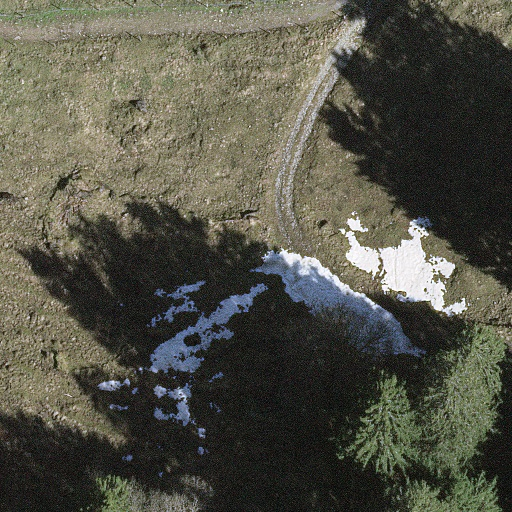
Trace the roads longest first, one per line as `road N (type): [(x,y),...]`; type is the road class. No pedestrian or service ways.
road 1 (track): [(375,0),(337,59),(287,167),(293,240),(355,305),(413,333),(480,352),(511,351)]
road 2 (track): [(0,30),(273,24),(351,0)]
